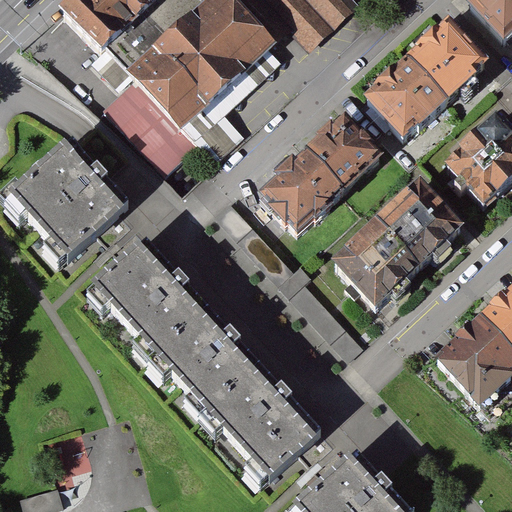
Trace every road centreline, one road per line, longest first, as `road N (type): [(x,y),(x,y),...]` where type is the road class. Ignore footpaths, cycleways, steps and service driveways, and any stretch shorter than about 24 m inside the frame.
road 1 (residential): [(220,190),(421,0)]
road 2 (residential): [(399,354),(511,249)]
